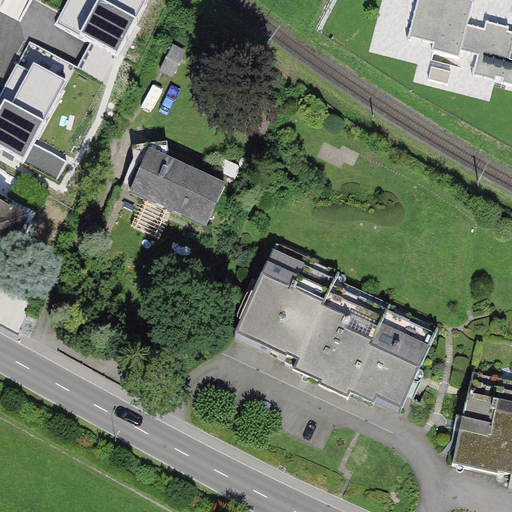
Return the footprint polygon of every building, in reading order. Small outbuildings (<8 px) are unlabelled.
[(118,56),(148,0),(69,0),(57,23),(118,56)] [(511,0),(419,0),(408,43),(415,45),(417,38),(438,43),(436,50),(462,57),(463,52),(479,56),(473,76),(511,86),(511,0)] [(18,65),(0,98),(0,146),(25,160),(68,81),(35,63),(30,71),(18,65)] [(229,176),(149,141),(127,190),(207,225),(229,176)] [(0,211),(0,268),(10,274),(34,229),(0,211)] [(431,343),(297,285),(304,270),(274,257),(238,340),(296,366),(294,370),(361,400),(362,396),(401,413),(431,343)] [(511,386),(470,378),(451,471),(509,481),(507,490),(511,490),(511,386)]
